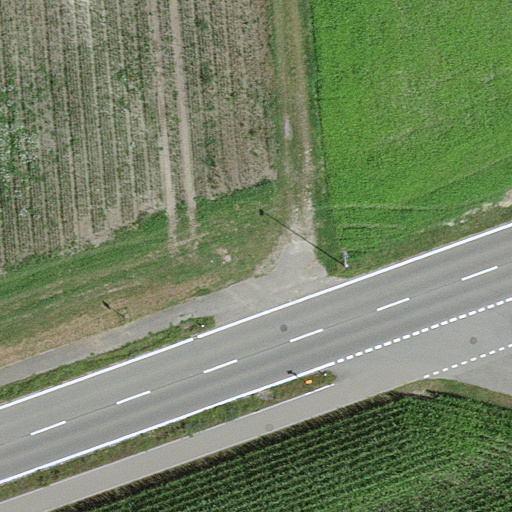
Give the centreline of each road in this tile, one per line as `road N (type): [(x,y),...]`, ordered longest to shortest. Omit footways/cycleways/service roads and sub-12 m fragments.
road 1 (primary): [(0,444),(511,260)]
road 2 (track): [(279,0),(306,334)]
